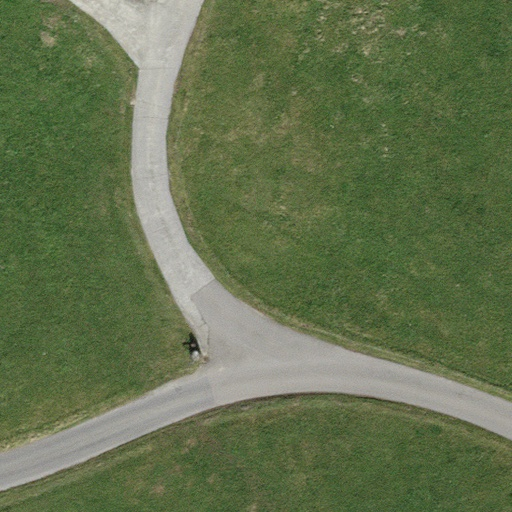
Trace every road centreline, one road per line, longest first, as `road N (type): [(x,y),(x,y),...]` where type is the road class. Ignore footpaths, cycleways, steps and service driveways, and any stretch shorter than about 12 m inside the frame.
road 1 (unclassified): [(511,423),(430,388),(280,372),(139,414),(0,473)]
road 2 (track): [(280,372),(194,289),(155,193),(156,82),(186,0)]
